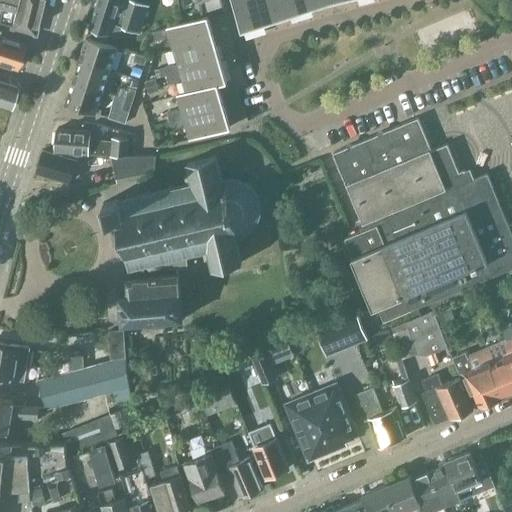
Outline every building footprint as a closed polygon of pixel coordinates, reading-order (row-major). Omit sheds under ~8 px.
[(0,0),(0,6),(3,7),(0,17),(0,21),(12,25),(10,29),(35,35),(43,0),(0,0)] [(124,0),(99,0),(90,28),(118,38),(121,28),(134,32),(143,6),(124,0)] [(264,24),(256,0),(233,0),(243,30),(264,24)] [(256,0),(264,24),(288,16),(283,0),(256,0)] [(283,0),(288,16),(310,9),(306,0),(283,0)] [(306,0),(310,9),(335,1),(334,0),(306,0)] [(171,35),(175,48),(215,37),(209,14),(155,30),(157,39),(171,35)] [(25,44),(0,36),(0,33),(1,30),(0,29),(0,64),(17,70),(25,44)] [(165,68),(166,74),(222,58),(215,37),(175,48),(179,65),(173,66),(173,65),(165,68)] [(87,38),(81,56),(111,67),(117,48),(87,38)] [(134,60),(146,63),(148,56),(136,52),(134,60)] [(81,56),(73,79),(104,89),(111,67),(81,56)] [(175,84),(178,94),(228,80),(222,58),(166,74),(169,84),(178,81),(178,80),(183,79),(184,82),(175,84)] [(163,70),(155,72),(157,78),(164,76),(165,76),(163,70)] [(104,89),(73,79),(65,105),(95,115),(104,89)] [(154,80),(145,82),(149,94),(157,91),(154,80)] [(168,111),(170,119),(225,104),(219,83),(228,80),(178,94),(181,107),(168,111)] [(17,89),(0,83),(0,106),(10,110),(17,89)] [(130,85),(127,96),(135,99),(138,88),(130,85)] [(135,99),(127,96),(123,108),(131,110),(135,99)] [(225,104),(170,119),(173,128),(186,124),(190,138),(231,126),(225,104)] [(464,170),(459,172),(448,144),(432,150),(419,118),(334,152),(347,185),(348,184),(363,221),(361,231),(345,238),(353,257),(351,257),(372,308),(377,306),(383,321),(511,268),(511,225),(509,226),(488,174),(469,182),(464,170)] [(90,155),(111,156),(128,156),(129,139),(113,138),(113,143),(91,141),(91,133),(57,130),(55,153),(90,155)] [(44,152),(38,173),(70,183),(78,157),(74,155),(72,160),(44,152)] [(128,156),(111,156),(117,184),(144,178),(143,173),(155,171),(157,156),(128,156)] [(123,199),(105,204),(109,219),(119,217),(122,228),(113,230),(117,245),(125,243),(131,269),(130,280),(131,280),(145,279),(144,266),(146,266),(147,266),(147,267),(147,268),(148,269),(149,270),(150,270),(151,271),(152,271),(152,272),(153,272),(154,272),(155,272),(156,272),(156,271),(157,271),(158,271),(158,270),(159,270),(160,269),(161,268),(161,267),(162,267),(162,266),(162,265),(162,264),(162,263),(162,262),(165,261),(165,269),(188,267),(187,256),(204,253),(206,262),(211,261),(213,271),(240,265),(235,240),(246,237),(250,236),(254,234),(254,233),(255,232),(256,231),(257,230),(257,229),(258,228),(259,227),(260,224),(261,223),(261,221),(262,219),(262,217),(262,215),(262,213),(262,212),(262,210),(262,208),(262,206),(261,205),(261,203),(260,201),(260,200),(259,198),(258,197),(257,195),(257,194),(256,193),(255,192),(254,191),(252,189),(250,187),(249,186),(247,185),(246,184),(245,184),(243,183),(241,182),(239,182),(237,181),(236,181),(233,181),(230,181),(223,183),(218,161),(217,157),(202,161),(189,164),(192,174),(187,175),(189,186),(124,202),(123,199)] [(127,297),(119,298),(121,325),(182,320),(178,276),(145,279),(131,280),(130,280),(126,281),(127,297)] [(450,309),(435,315),(440,326),(455,320),(450,309)] [(434,311),(391,329),(404,361),(418,355),(427,356),(431,365),(439,362),(435,352),(448,347),(447,347),(448,347),(442,332),(440,326),(435,315),(434,311)] [(316,329),(326,356),(368,339),(357,312),(316,329)] [(122,331),(107,333),(110,359),(126,357),(122,331)] [(388,331),(376,336),(381,348),(393,343),(388,331)] [(506,342),(500,345),(511,374),(511,342),(507,344),(506,342)] [(0,343),(0,384),(14,387),(15,380),(19,381),(23,381),(24,377),(29,351),(29,348),(0,343)] [(266,351),(251,357),(263,384),(277,378),(272,366),(292,358),(286,344),(267,352),(266,351)] [(511,394),(511,374),(500,345),(469,357),(467,354),(454,359),(461,376),(466,374),(480,408),(511,394)] [(82,351),(69,352),(70,361),(82,360),(82,351)] [(116,402),(131,398),(126,358),(59,376),(37,382),(38,383),(40,382),(47,409),(113,391),(116,402)] [(82,360),(70,361),(70,370),(83,369),(82,360)] [(419,381),(423,393),(423,396),(436,426),(450,419),(450,420),(476,409),(463,379),(444,386),(440,373),(419,381)] [(394,385),(401,406),(417,400),(409,379),(394,385)] [(359,434),(337,381),(284,402),(308,461),(347,445),(345,440),(355,436),(355,435),(359,434)] [(229,389),(203,401),(209,416),(236,405),(229,389)] [(356,397),(365,420),(367,419),(379,450),(408,438),(396,409),(384,414),(374,390),(356,397)] [(0,400),(0,433),(7,435),(10,418),(20,420),(38,421),(39,409),(19,408),(13,407),(14,403),(0,400)] [(198,403),(187,407),(191,415),(201,411),(198,403)] [(120,411),(62,434),(65,443),(67,457),(129,432),(126,424),(130,422),(125,410),(120,412),(120,411)] [(255,447),(267,478),(290,469),(278,437),(276,438),(272,427),(259,432),(264,443),(255,447)] [(108,444),(116,469),(132,464),(125,439),(108,444)] [(239,463),(235,452),(231,441),(220,445),(242,499),(263,490),(250,459),(239,463)] [(0,489),(1,489),(18,490),(31,489),(31,488),(30,475),(69,465),(68,460),(67,459),(67,457),(65,443),(13,444),(0,442),(0,489)] [(86,453),(67,459),(68,460),(69,465),(78,493),(117,481),(106,447),(86,453)] [(219,475),(229,472),(221,448),(207,452),(208,456),(185,464),(190,479),(189,479),(197,501),(225,492),(219,475)] [(155,472),(148,451),(139,454),(146,475),(155,472)] [(471,453),(446,463),(461,500),(495,486),(486,462),(476,466),(471,453)] [(442,468),(429,473),(443,507),(461,500),(446,463),(441,465),(442,468)] [(69,465),(30,475),(31,488),(31,489),(33,509),(46,506),(56,503),(58,510),(58,511),(79,511),(78,509),(82,508),(78,493),(69,465)] [(152,486),(160,511),(187,511),(190,511),(176,467),(162,472),(165,482),(152,486)] [(126,490),(133,511),(156,511),(143,470),(125,476),(129,489),(126,490)] [(429,473),(411,480),(421,505),(423,511),(430,511),(443,507),(429,473)] [(410,477),(387,487),(397,511),(404,511),(421,505),(411,480),(410,477)] [(397,511),(387,487),(363,496),(364,500),(368,511),(397,511)] [(0,489),(0,511),(32,511),(33,509),(31,489),(18,490),(1,489),(0,489)] [(113,489),(100,493),(103,505),(105,511),(128,511),(124,499),(116,501),(113,489)] [(368,511),(364,500),(346,507),(348,511),(368,511)] [(46,506),(33,509),(32,511),(58,511),(58,510),(56,503),(46,506)]
